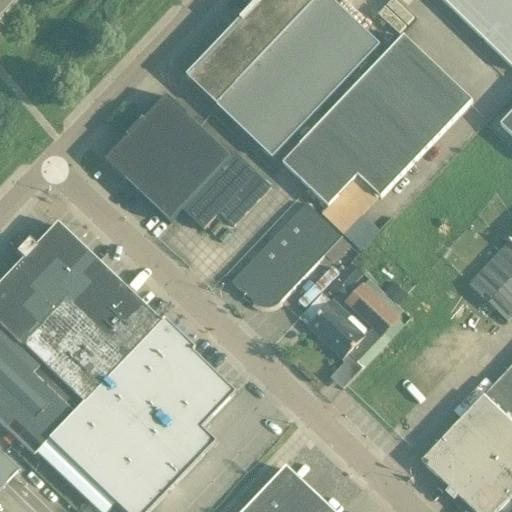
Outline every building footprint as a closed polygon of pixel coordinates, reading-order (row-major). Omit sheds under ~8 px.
[(263,0),(187,80),(273,162),(381,48),(330,0),(263,0)] [(511,0),(440,0),(511,69),(511,0)] [(301,148),(284,167),(329,210),(359,179),(380,199),(381,201),(473,104),(405,39),(301,148)] [(167,98),(105,164),(126,184),(127,183),(171,225),(183,212),(205,232),(220,216),(223,219),(234,229),(272,190),(237,157),(238,156),(236,155),(231,160),(188,118),(167,98)] [(511,116),(501,129),(511,138),(511,116)] [(307,206),(233,285),(258,308),(262,310),(264,310),(266,311),(271,311),(273,310),(276,309),(279,307),(343,240),(307,206)] [(21,262),(0,284),(0,342),(75,414),(159,326),(56,227),(35,249),(27,242),(14,256),(21,262)] [(510,242),(469,285),(499,314),(509,323),(511,320),(511,243),(510,242)] [(352,267),(340,280),(350,290),(362,276),(352,267)] [(323,297),(300,321),(308,329),(343,362),(348,356),(357,364),(380,338),(383,340),(401,321),(398,319),(403,313),(370,283),(364,288),(361,286),(344,304),(371,329),(363,338),(346,322),(350,319),(334,303),(332,305),(323,297)] [(75,414),(33,458),(90,511),(147,511),(210,446),(201,437),(236,400),(159,326),(75,414)] [(75,414),(0,342),(0,425),(33,458),(75,414)] [(511,369),(423,465),(450,491),(446,496),(455,504),(459,499),(472,511),(499,511),(511,498),(511,369)] [(0,491),(17,474),(0,457),(0,491)] [(327,511),(283,470),(244,511),(327,511)]
